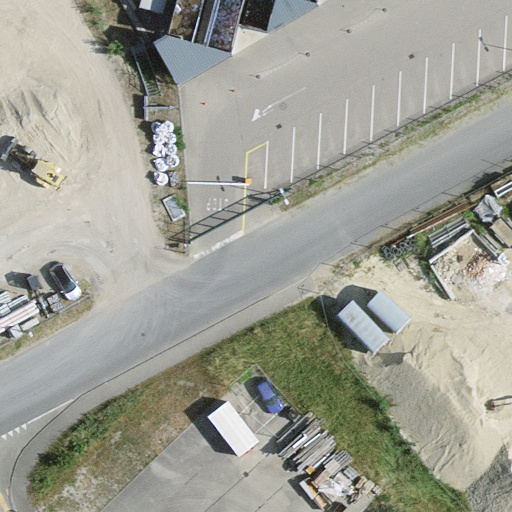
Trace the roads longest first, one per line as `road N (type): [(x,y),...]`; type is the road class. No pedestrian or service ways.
road 1 (motorway): [(511,51),(0,328)]
road 2 (motorway): [(0,474),(511,198)]
road 3 (residential): [(0,390),(511,118)]
road 4 (track): [(56,0),(113,97),(121,250),(157,306)]
